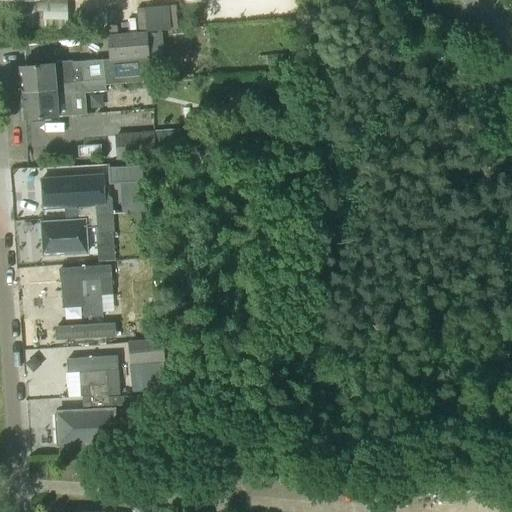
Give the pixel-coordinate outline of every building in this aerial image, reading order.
[(109,61),(150,57),(147,31),(107,35),(109,61)] [(284,54),(269,55),(270,66),(285,65),(284,54)] [(21,68),(23,97),(85,92),(106,90),(103,59),(73,61),(73,60),(53,62),(54,65),(21,68)] [(243,112),(253,96),(239,88),(229,104),(243,112)] [(85,92),(23,97),(24,120),(60,118),(59,115),(86,114),(85,92)] [(117,160),(156,157),(155,150),(183,148),(181,128),(115,134),(117,160)] [(110,185),(144,183),(143,167),(110,168),(110,185)] [(95,175),(47,179),(50,206),(97,202),(95,175)] [(113,216),(112,198),(109,196),(109,190),(104,187),(104,189),(106,205),(96,205),(96,208),(97,217),(113,216)] [(97,217),(96,208),(77,209),(78,220),(97,219),(97,217)] [(97,259),(115,258),(113,232),(115,232),(114,216),(113,216),(97,217),(97,219),(97,230),(96,231),(97,259)] [(97,219),(78,220),(79,231),(96,231),(97,230),(97,219)] [(62,246),(41,247),(42,259),(62,259),(62,246)] [(109,267),(55,270),(57,298),(111,295),(109,267)] [(103,312),(102,301),(83,302),(84,313),(103,312)] [(103,312),(84,313),(84,324),(103,323),(103,312)] [(92,328),(57,329),(58,341),(92,340),(92,328)] [(131,363),(164,361),(162,338),(129,341),(131,363)] [(116,356),(61,360),(63,390),(119,386),(116,356)] [(164,361),(146,363),(147,373),(130,375),(131,393),(167,391),(164,361)] [(108,403),(108,392),(89,393),(90,404),(108,403)] [(54,401),(26,404),(31,448),(58,445),(54,401)] [(139,402),(82,406),(83,417),(109,416),(120,415),(121,428),(118,428),(119,434),(141,432),(139,402)]
